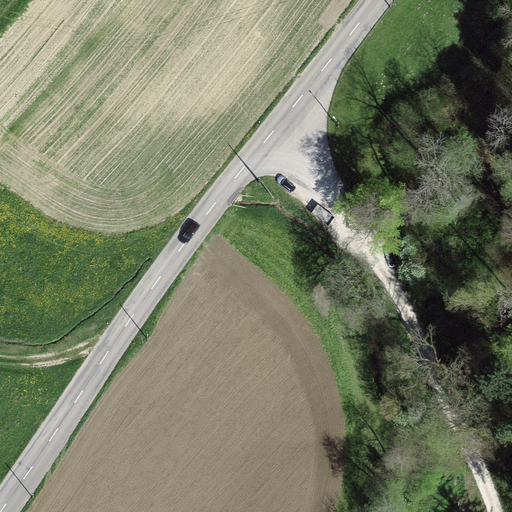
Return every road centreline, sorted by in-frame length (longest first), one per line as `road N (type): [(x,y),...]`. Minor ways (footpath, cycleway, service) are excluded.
road 1 (tertiary): [(0,508),(268,136)]
road 2 (track): [(268,136),(347,222),(425,338),(491,511)]
road 3 (tertiary): [(372,0),(268,136)]
